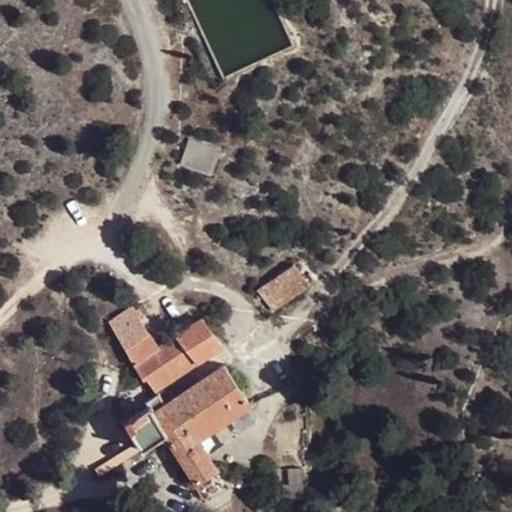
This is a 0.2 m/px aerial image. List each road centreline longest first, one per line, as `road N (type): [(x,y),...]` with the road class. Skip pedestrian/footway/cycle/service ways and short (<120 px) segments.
road 1 (track): [(261,339),(296,325),(402,190),(481,63),(490,0)]
road 2 (track): [(0,509),(112,482),(147,484),(186,511),(215,506),(242,484),(263,511)]
road 3 (track): [(0,319),(109,236)]
